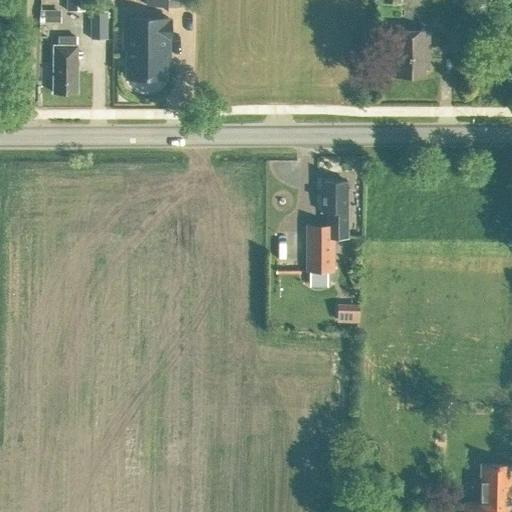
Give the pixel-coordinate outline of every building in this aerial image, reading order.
[(66,0),(66,10),(86,10),(85,0),(66,0)] [(40,22),(60,22),(60,8),(40,8),(40,22)] [(89,38),(107,38),(107,10),(90,10),(89,38)] [(171,16),(162,16),(121,15),(120,51),(125,51),(124,79),(168,79),(168,60),(170,60),(171,39),(172,39),(172,18),(171,18),(171,16)] [(393,30),(392,76),(423,76),(423,68),(428,68),(428,31),(393,30)] [(59,44),(53,44),(52,92),(76,92),(77,35),(59,35),(59,44)] [(347,181),(321,181),(321,211),(327,211),(327,224),(304,224),(304,271),(308,271),(308,286),(327,286),(327,271),(334,271),(334,237),(347,237),(347,181)] [(0,319),(36,319),(36,259),(1,259),(0,319)] [(337,304),(337,321),(358,321),(358,315),(358,304),(337,304)] [(462,511),(511,511),(511,493),(510,493),(511,464),(480,463),(479,501),(463,501),(462,511)]
